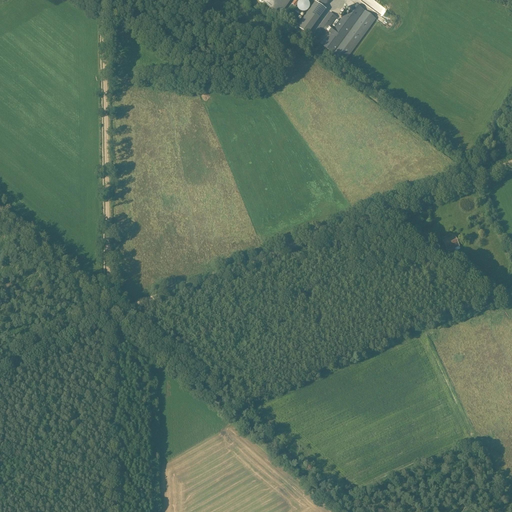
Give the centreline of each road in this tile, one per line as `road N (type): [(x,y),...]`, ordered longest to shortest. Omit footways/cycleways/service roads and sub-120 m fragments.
road 1 (track): [(130,305),(511,162)]
road 2 (track): [(111,312),(103,0)]
